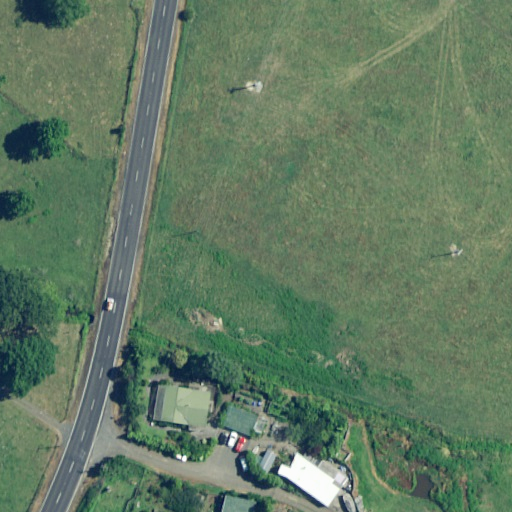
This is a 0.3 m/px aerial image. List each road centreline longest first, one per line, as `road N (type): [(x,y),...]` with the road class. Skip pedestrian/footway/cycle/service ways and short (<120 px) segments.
road 1 (primary): [(165,0),(100,377),(53,511)]
road 2 (unknown): [(83,441),(226,477),(307,511)]
